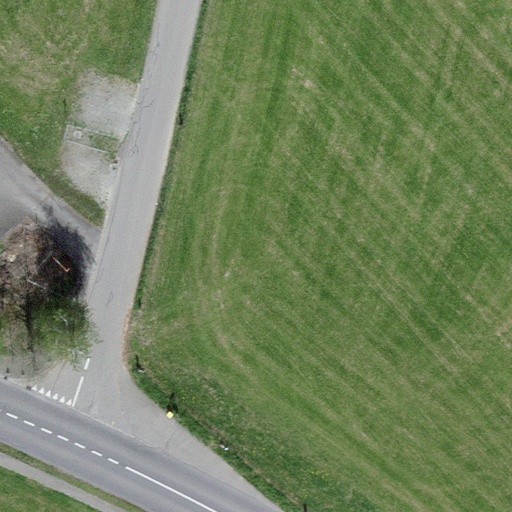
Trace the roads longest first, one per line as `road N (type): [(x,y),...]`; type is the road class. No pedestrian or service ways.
road 1 (unclassified): [(64,438),(101,322),(180,0)]
road 2 (tertiary): [(64,438),(212,511)]
